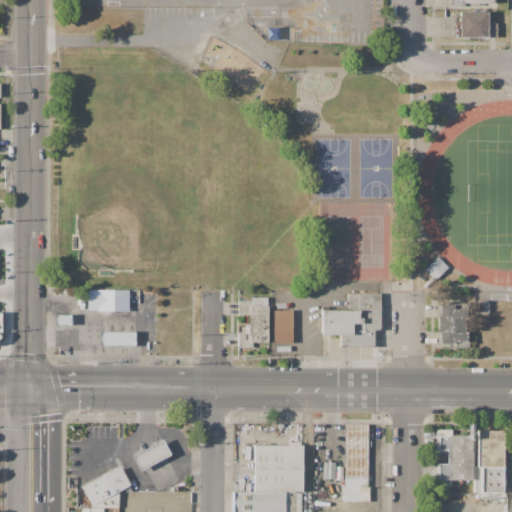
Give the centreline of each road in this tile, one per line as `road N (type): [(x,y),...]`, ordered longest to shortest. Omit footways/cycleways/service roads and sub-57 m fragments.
road 1 (primary): [(96,388),(511,392)]
road 2 (secondary): [(32,28),(30,349)]
road 3 (residential): [(215,295),(214,511)]
road 4 (residential): [(410,300),(410,511)]
road 5 (tertiary): [(46,511),(43,418),(29,388)]
road 6 (tertiary): [(29,388),(19,511)]
